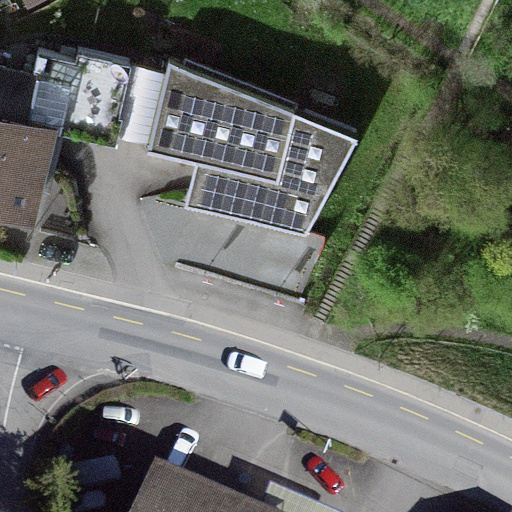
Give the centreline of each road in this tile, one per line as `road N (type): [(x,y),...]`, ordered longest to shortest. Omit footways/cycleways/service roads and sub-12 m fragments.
road 1 (residential): [(511,484),(294,392),(29,316)]
road 2 (residential): [(29,316),(10,428),(11,511)]
